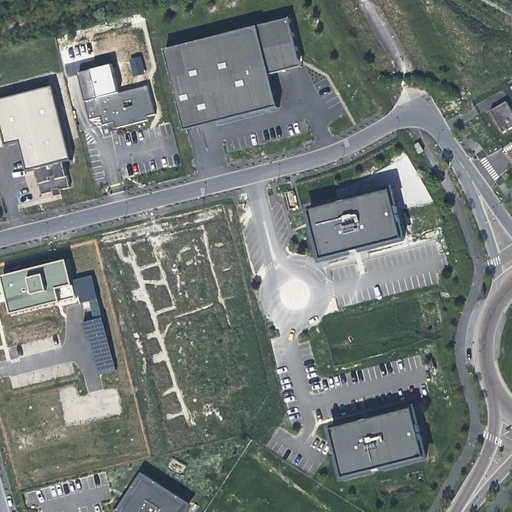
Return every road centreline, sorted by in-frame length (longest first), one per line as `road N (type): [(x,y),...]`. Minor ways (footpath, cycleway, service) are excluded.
road 1 (unclassified): [(0,238),(309,162),(423,106)]
road 2 (tertiary): [(500,291),(481,325),(480,359),(501,404)]
